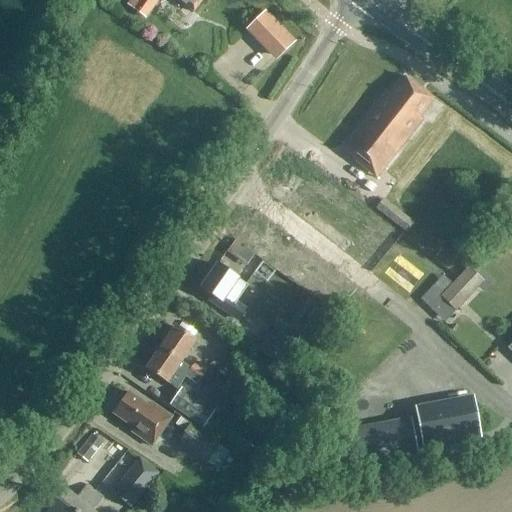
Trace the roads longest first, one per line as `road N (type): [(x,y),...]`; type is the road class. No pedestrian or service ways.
road 1 (tertiary): [(0,494),(89,390),(357,0)]
road 2 (secondary): [(511,107),(366,0)]
